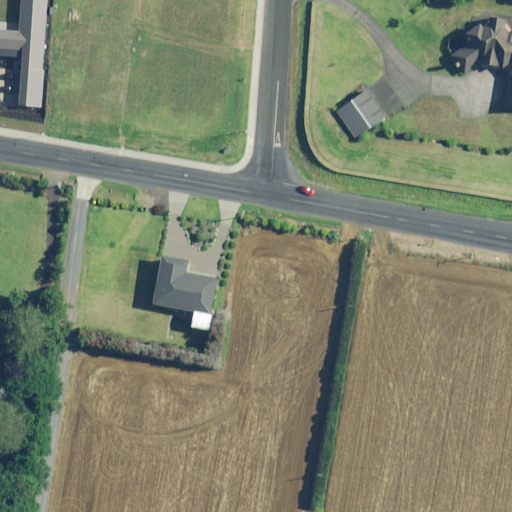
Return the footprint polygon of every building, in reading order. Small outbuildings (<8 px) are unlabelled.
[(41,107),(46,0),(21,0),(19,32),(0,30),(0,54),(21,56),(18,106),(41,107)] [(462,76),(485,77),(485,73),(492,79),(489,113),(511,114),(511,61),(506,54),(511,49),(511,48),(495,28),(496,25),(493,25),(493,24),(493,25),(476,24),(473,20),(431,51),(438,60),(434,63),(448,82),(462,71),(462,76)] [(91,46),(70,45),(69,77),(90,78),(91,46)] [(375,120),(354,92),(336,106),(356,134),(375,120)] [(187,266),(163,262),(156,305),(195,311),(193,327),(210,329),(218,278),(186,273),(187,266)]
